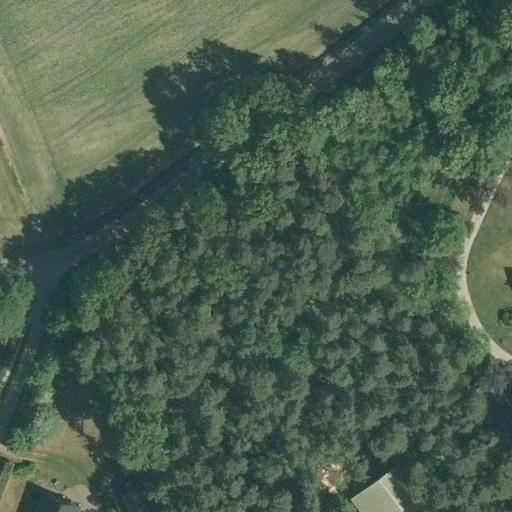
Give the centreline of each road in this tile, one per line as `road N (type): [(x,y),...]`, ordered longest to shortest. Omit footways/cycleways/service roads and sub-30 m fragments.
road 1 (unclassified): [(0,272),(55,265),(96,249),(426,0)]
road 2 (track): [(55,265),(0,432)]
